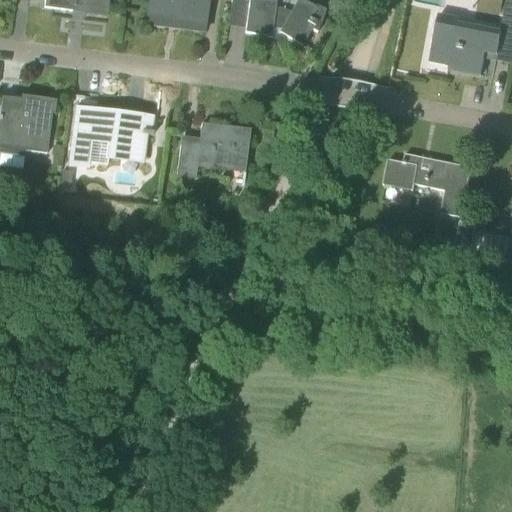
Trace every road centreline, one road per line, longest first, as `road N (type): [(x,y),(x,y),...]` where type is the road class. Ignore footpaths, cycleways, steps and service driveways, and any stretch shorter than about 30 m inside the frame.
road 1 (residential): [(511,121),(0,48)]
road 2 (track): [(126,511),(244,255),(300,161)]
road 3 (residential): [(300,161),(342,94),(372,0)]
